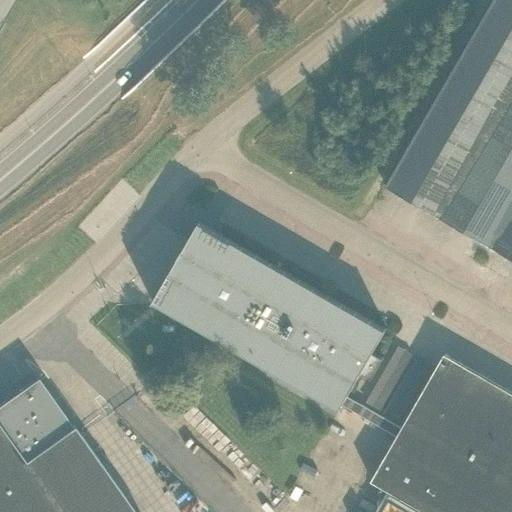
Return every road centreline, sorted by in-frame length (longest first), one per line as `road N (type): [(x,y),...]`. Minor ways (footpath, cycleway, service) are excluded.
road 1 (unclassified): [(511,330),(232,165),(205,141)]
road 2 (unclassified): [(0,338),(88,269),(205,141)]
road 3 (primary): [(0,179),(198,0)]
road 4 (unclassified): [(205,141),(384,0)]
